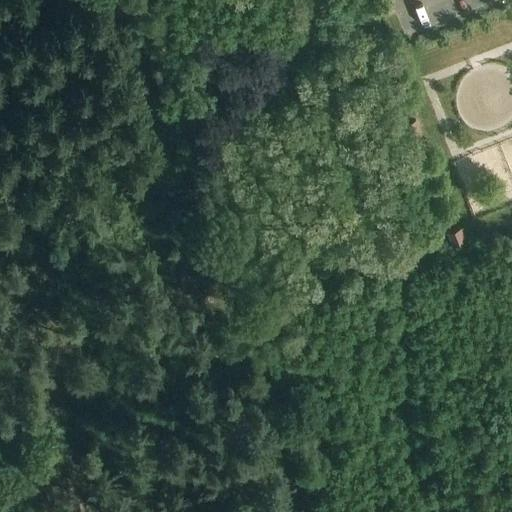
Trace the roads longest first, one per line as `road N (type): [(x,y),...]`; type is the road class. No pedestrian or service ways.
road 1 (track): [(285,511),(104,0)]
road 2 (track): [(360,26),(143,110)]
